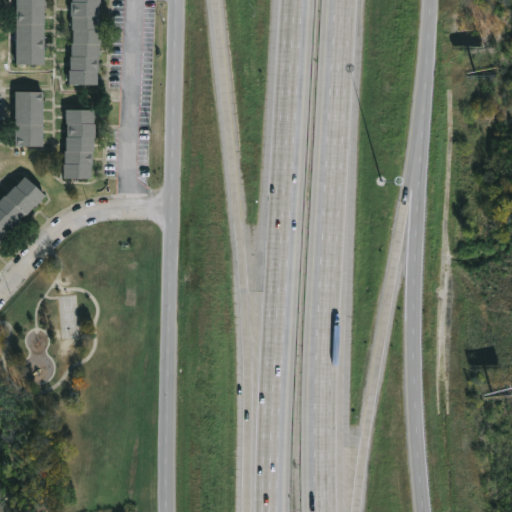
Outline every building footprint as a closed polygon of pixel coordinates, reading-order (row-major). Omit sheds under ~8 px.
[(44,0),(44,63),(16,63),(16,0),(44,0)] [(99,10),(99,15),(101,15),(101,43),(99,70),(97,70),(97,84),(69,84),(71,55),(72,56),(72,42),(73,42),(73,15),(71,15),(71,0),(101,0),(101,2),(99,2),(99,10)] [(42,146),(13,146),(15,90),(43,91),(42,146)] [(95,114),(94,151),(91,151),(91,178),(63,177),(63,162),(65,162),(67,136),(68,123),(66,123),(66,109),(95,109),(95,114)] [(26,176),(47,195),(28,216),(26,214),(0,242),(0,200),(5,195),(6,196),(26,176)]
